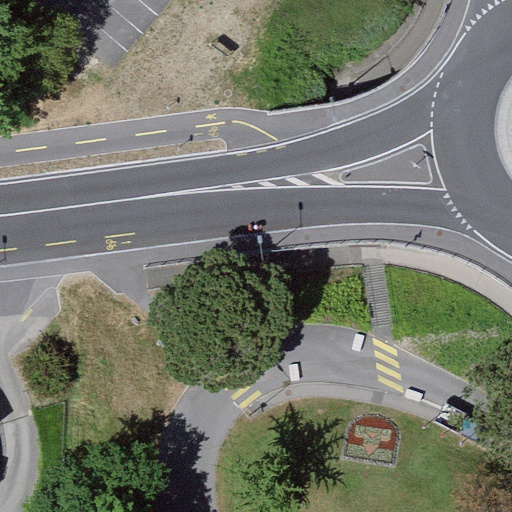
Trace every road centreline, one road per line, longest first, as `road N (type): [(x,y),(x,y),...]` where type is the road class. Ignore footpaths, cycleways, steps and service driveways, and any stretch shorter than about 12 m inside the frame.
road 1 (primary): [(468,157),(0,210)]
road 2 (residential): [(189,511),(189,460),(229,376),(304,344),(385,363),(511,423)]
road 3 (primary): [(511,36),(481,68),(468,96),(468,157)]
